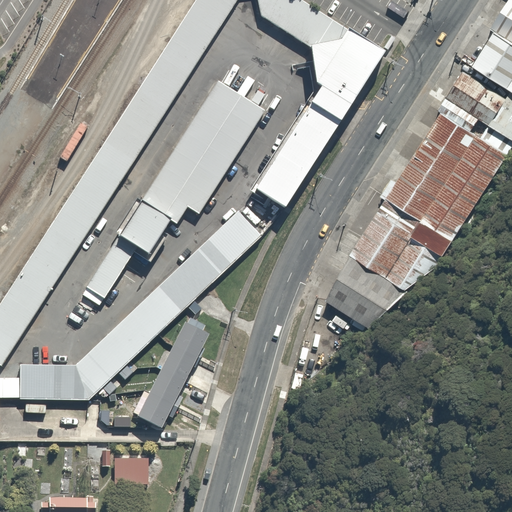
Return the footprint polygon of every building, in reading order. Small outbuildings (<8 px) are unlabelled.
[(345,40),(283,0),(191,0),(0,295),(0,352),(226,3),(330,69),(304,103),(252,191),(277,209),(374,58),(345,40)] [(511,0),(508,0),(490,29),(494,31),(511,42),(511,0)] [(511,42),(494,31),(471,67),(510,91),(511,92),(511,42)] [(505,98),(463,72),(446,98),(478,119),(489,126),(505,98)] [(259,113),(211,82),(136,199),(184,229),(259,113)] [(505,98),(489,126),(511,140),(511,92),(510,91),(505,98)] [(478,119),(446,98),(437,111),(441,113),(469,132),(478,119)] [(469,132),(441,113),(350,256),(385,279),(476,137),(469,132)] [(506,156),(476,137),(385,279),(406,292),(432,269),(442,256),(506,156)] [(164,217),(136,199),(113,236),(132,248),(141,253),(164,217)] [(259,240),(235,214),(72,365),(17,364),(16,399),(86,400),(259,240)] [(113,236),(81,288),(100,300),(132,248),(113,236)] [(385,279),(350,256),(325,303),(366,326),(406,292),(385,279)] [(195,315),(201,309),(194,302),(188,308),(195,315)] [(187,324),(185,323),(138,417),(159,427),(166,415),(172,418),(182,397),(176,394),(191,366),(194,367),(204,348),(201,347),(208,334),(203,331),(205,326),(190,319),(187,324)] [(127,367),(133,373),(138,369),(132,362),(127,367)] [(133,373),(127,367),(119,374),(125,380),(133,373)] [(110,395),(117,389),(111,382),(103,389),(110,395)] [(110,411),(101,411),(101,421),(107,426),(109,426),(110,411)] [(108,450),(101,450),(101,453),(101,462),(101,464),(101,466),(110,466),(110,450),(108,450)] [(95,511),(96,502),(92,502),(92,500),(93,496),(91,496),(85,496),(85,497),(48,496),(48,502),(41,502),(41,507),(40,511),(95,511)]
